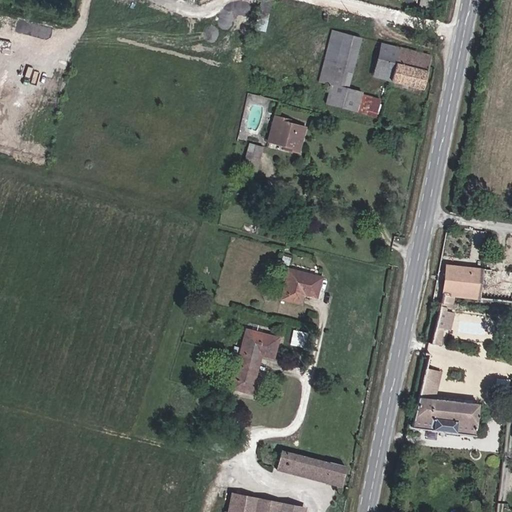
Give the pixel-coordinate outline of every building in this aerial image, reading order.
[(340,27),(331,59),(351,66),(361,33),(340,27)] [(371,73),(387,78),(397,48),(380,42),(371,73)] [(397,48),(387,78),(418,88),(427,57),(397,48)] [(327,78),(321,99),(352,109),(359,89),(327,78)] [(375,96),(359,89),(352,109),(369,115),(375,96)] [(277,116),(279,108),(270,106),(263,135),(277,138),(283,140),(282,147),(296,151),(303,122),(287,118),(277,116)] [(288,111),(279,108),(277,116),(287,118),(288,111)] [(275,146),(282,147),(283,140),(277,138),(275,146)] [(250,141),(243,164),(258,168),(264,145),(250,141)] [(318,298),(324,276),(289,268),(280,299),(301,306),(304,294),(318,298)] [(442,301),(456,303),(457,298),(483,301),(488,274),(474,272),(475,269),(470,268),(470,271),(447,268),(443,295),(442,301)] [(511,276),(488,274),(483,301),(499,302),(511,304),(511,276)] [(442,301),(432,341),(442,344),(447,316),(454,316),(456,303),(442,301)] [(511,304),(499,302),(498,309),(511,311),(511,304)] [(511,311),(498,309),(496,320),(511,322),(511,311)] [(280,337),(244,329),(230,388),(253,394),(258,373),(253,372),(258,355),(262,356),(275,359),(280,337)] [(262,356),(258,355),(253,372),(258,373),(262,356)] [(419,399),(411,432),(476,442),(478,429),(481,429),(482,419),(478,418),(479,408),(419,399)] [(351,446),(273,426),(263,470),(339,490),(351,446)] [(299,511),(230,499),(227,511),(299,511)]
